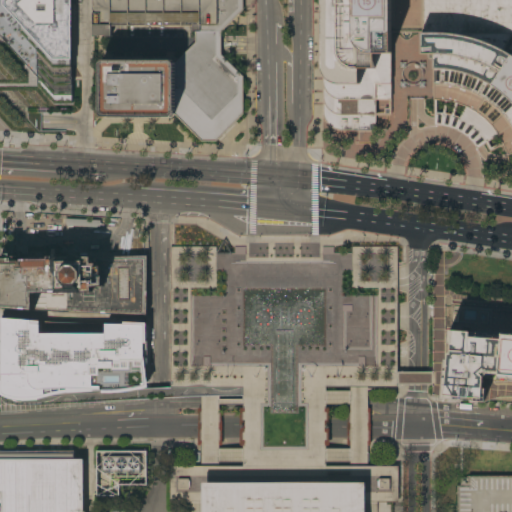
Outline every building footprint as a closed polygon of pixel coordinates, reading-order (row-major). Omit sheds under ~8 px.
[(54,103),(37,84),(37,76),(0,34),(0,0),(72,0),(72,59),(71,59),(72,103),(54,103)] [(93,0),(243,0),(243,10),(221,32),(221,47),(221,54),(243,76),(243,114),(216,141),(202,141),(175,114),(171,117),(104,117),(101,114),(101,64),(104,61),(172,60),(174,62),(190,47),(195,42),(195,31),(193,31),(193,25),(111,24),(111,36),(105,36),(105,35),(98,35),(98,36),(93,36),(93,24),(93,0)] [(511,0),(324,0),(324,117),(331,128),(341,131),(377,130),(376,114),(407,114),(407,98),(424,99),(424,108),(432,111),(433,123),(450,126),(460,130),(465,135),(475,143),(484,165),(511,163),(511,0)] [(366,414),(367,466),(398,466),(398,501),(364,502),(364,482),(202,482),(202,502),(170,502),(170,466),(200,466),(200,412),(200,387),(171,387),(170,246),(216,246),(216,252),(234,252),(234,246),(245,246),(245,261),(322,261),(322,246),(333,246),(333,252),(351,252),(351,246),(397,246),(397,272),(397,281),(398,312),(398,321),(398,351),(398,387),(366,387),(366,414)] [(511,400),(491,399),(485,401),(446,398),(442,397),(436,395),(432,394),(434,250),(463,253),(511,260),(511,400)] [(9,260),(9,258),(18,258),(18,260),(23,260),(23,261),(34,261),(34,259),(45,259),(45,261),(56,260),(56,259),(68,259),(68,260),(69,260),(69,257),(79,257),(79,259),(91,258),(91,256),(100,256),(100,258),(102,258),(102,259),(135,258),(135,255),(143,255),(143,258),(144,258),(145,312),(80,310),(80,309),(19,306),(19,309),(13,308),(13,305),(2,305),(2,296),(0,295),(0,292),(2,290),(2,287),(0,286),(0,283),(2,282),(2,278),(0,278),(0,274),(1,274),(2,260),(9,260)] [(1,318),(1,389),(2,392),(3,393),(5,394),(7,395),(13,397),(18,397),(23,398),(28,397),(35,397),(44,394),(44,389),(52,388),(60,388),(67,388),(75,388),(83,388),(100,389),(112,390),(123,389),(133,388),(145,386),(140,360),(143,360),(143,325),(104,324),(104,334),(39,334),(39,321),(1,318)] [(0,511),(0,450),(74,450),(74,458),(83,458),(83,511),(0,511)] [(139,456),(139,471),(103,471),(103,456),(139,456)] [(511,511),(458,511),(459,487),(470,488),(470,478),(511,478),(511,511)] [(202,511),(202,502),(202,482),(364,482),(364,502),(364,511),(202,511)]
